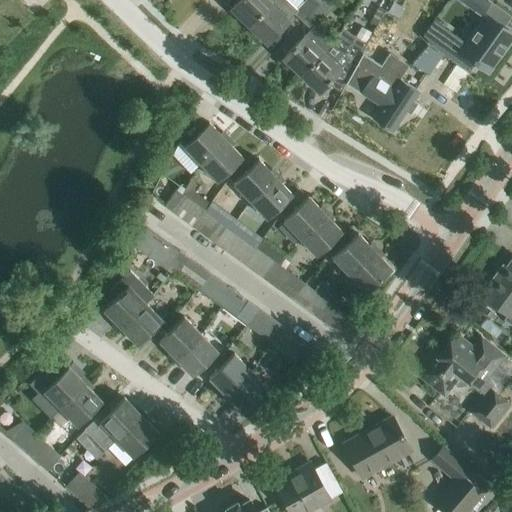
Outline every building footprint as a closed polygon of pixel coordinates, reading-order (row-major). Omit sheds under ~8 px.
[(238,0),(231,9),(249,26),(273,0),(238,0)] [(304,0),(297,9),(287,0),(273,0),(249,26),(267,42),(294,14),(303,22),(322,0),(304,0)] [(310,29),(296,43),(283,58),(290,65),(291,64),(301,74),(333,41),(316,25),(335,5),(329,0),(322,0),(303,22),(310,29)] [(486,0),(461,0),(480,13),(481,12),(488,1),(486,0)] [(434,19),(423,35),(435,47),(469,72),(470,70),(469,70),(475,61),(488,70),(510,39),(511,36),(511,33),(486,15),(484,17),(466,43),(434,19)] [(333,41),(301,74),(312,84),(311,85),(319,92),(326,84),(332,77),(340,69),(343,66),(352,71),(362,53),(367,44),(366,43),(355,37),(342,28),(333,41)] [(411,36),(395,54),(402,61),(409,65),(426,77),(441,54),(434,50),(417,34),(415,32),(411,36)] [(363,53),(346,85),(380,107),(373,118),(392,130),(405,111),(411,115),(419,103),(413,99),(418,91),(417,91),(400,79),(399,79),(380,67),(381,65),(363,53)] [(444,143),(455,152),(471,131),(443,110),(406,159),(423,171),(444,143)] [(201,164),(226,140),(209,122),(184,146),(201,164)] [(243,158),(226,140),(201,164),(217,182),(243,158)] [(258,159),(244,173),(233,183),(250,201),(275,177),(258,159)] [(292,195),(275,177),(250,201),(267,219),(292,195)] [(170,198),(179,205),(186,196),(176,189),(170,198)] [(308,196),(294,210),(282,221),(299,238),(325,214),(308,196)] [(164,205),(174,212),(179,205),(170,198),(164,205)] [(316,256),(327,246),(342,232),(325,214),(299,238),(316,256)] [(220,234),(229,241),(235,232),(226,225),(220,234)] [(349,275),(375,251),(358,233),(333,257),(349,275)] [(214,242),(224,249),(229,241),(220,234),(214,242)] [(173,259),(182,266),(188,258),(178,251),(173,259)] [(391,269),(375,251),(349,275),(366,293),(391,269)] [(182,266),(173,259),(166,267),(176,274),(182,266)] [(496,273),(477,299),(494,311),(497,307),(500,310),(507,315),(503,320),(511,325),(511,260),(500,276),(496,273)] [(269,270),(279,277),(285,269),(275,262),(269,270)] [(117,296),(103,309),(121,327),(146,303),(154,295),(130,270),(111,289),(117,296)] [(263,278),(273,285),(279,277),(269,270),(263,278)] [(222,295),(232,302),(237,294),(228,287),(222,295)] [(232,302),(222,295),(216,303),(225,310),(232,302)] [(318,306),(328,313),(334,305),(324,298),(318,306)] [(146,303),(121,327),(138,345),(146,338),(149,341),(165,326),(162,322),(163,321),(146,303)] [(328,313),(318,306),(313,314),(322,321),(328,313)] [(184,316),(173,326),(159,340),(176,358),(201,334),(184,316)] [(287,330),(277,323),(271,331),(281,338),(287,330)] [(275,346),(281,338),(271,331),(266,339),(275,346)] [(455,332),(437,356),(433,353),(417,373),(444,395),(460,375),(484,395),(471,412),(491,428),(511,404),(491,388),(494,385),(488,376),(505,355),(481,336),(473,346),(455,332)] [(201,334),(176,358),(193,376),(218,351),(201,334)] [(226,395),(251,371),(234,353),(209,377),(226,395)] [(52,417),(85,384),(79,378),(84,374),(73,362),(65,369),(56,360),(57,359),(56,358),(41,372),(42,373),(43,372),(52,382),(33,401),(50,418),(52,417)] [(268,388),(251,371),(226,395),(243,412),(268,388)] [(102,402),(85,384),(52,417),(69,434),(78,426),(102,402)] [(116,439),(141,415),(124,397),(99,422),(116,439)] [(158,432),(141,415),(116,439),(133,457),(158,432)] [(411,450),(402,434),(392,416),(343,444),(362,477),(411,450)] [(26,439),(35,446),(42,439),(33,431),(26,439)] [(35,446),(26,439),(20,446),(29,454),(35,446)] [(431,459),(432,460),(455,479),(434,503),(443,511),(468,511),(472,508),(476,511),(477,511),(497,492),(443,445),(431,459)] [(275,485),(285,503),(290,511),(306,511),(331,499),(310,462),(297,469),(299,473),(275,485)] [(72,479),(81,487),(88,480),(79,472),(72,479)] [(81,487),(72,479),(66,486),(75,494),(81,487)] [(13,481),(0,492),(0,496),(6,503),(21,490),(13,481)] [(255,509),(248,497),(238,502),(236,499),(225,505),(227,508),(220,511),(270,511),(265,504),(255,509)]
